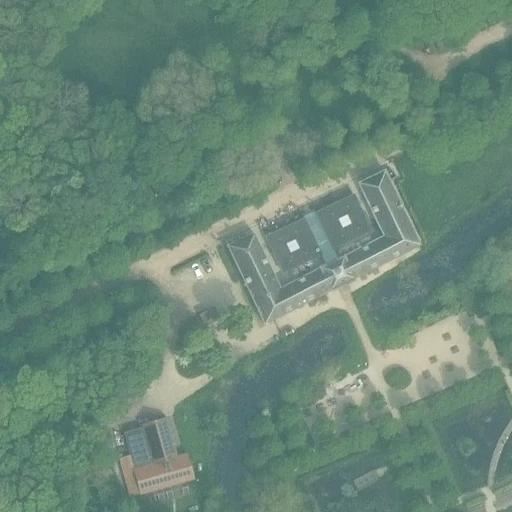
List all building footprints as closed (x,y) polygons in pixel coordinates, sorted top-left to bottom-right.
[(252,232),(226,245),(265,321),(420,242),(383,170),(357,182),(383,234),(280,287),(252,232)] [(354,194),(314,213),(332,250),(372,231),(354,194)] [(304,218),(264,237),(282,274),(322,255),(304,218)] [(499,271),(511,297),(511,266),(511,265),(499,271)] [(165,420),(142,426),(142,429),(124,434),(140,492),(192,477),(186,454),(175,457),(165,420)]
